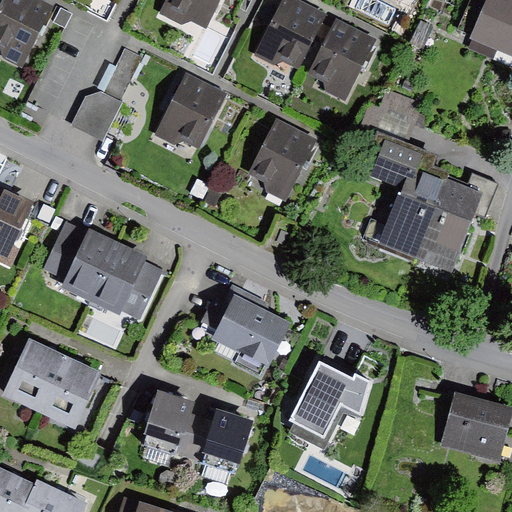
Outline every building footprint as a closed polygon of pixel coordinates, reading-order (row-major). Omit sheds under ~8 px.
[(54,3),(47,0),(3,0),(0,8),(0,46),(1,47),(3,57),(23,67),(54,3)] [(165,0),(159,12),(182,24),(192,20),(207,28),(221,0),(165,0)] [(295,0),(277,0),(250,53),(271,64),(280,62),(294,69),(322,13),(295,0)] [(511,0),(471,0),(458,30),(470,36),(465,48),(511,69),(511,0)] [(61,7),(54,22),(65,27),(72,13),(61,7)] [(371,39),(330,20),(305,72),(322,80),(324,92),(342,100),(371,39)] [(141,57),(125,49),(104,93),(120,100),(141,57)] [(187,72),(156,134),(175,144),(183,140),(200,148),(228,92),(187,72)] [(120,100),(104,93),(101,91),(86,96),(71,125),(103,141),(123,102),(120,100)] [(412,260),(445,179),(428,172),(434,157),(400,143),(416,105),(386,93),(379,112),(367,107),(352,144),(367,151),(357,176),(395,192),(374,244),(412,260)] [(277,117),(249,173),(265,181),(267,192),(287,202),(319,138),(277,117)] [(445,179),(412,260),(444,273),(473,203),(489,210),(498,187),(473,177),(468,188),(445,179)] [(198,182),(192,195),(204,201),(210,188),(198,182)] [(0,183),(0,261),(11,267),(20,248),(13,245),(34,199),(0,183)] [(211,188),(205,201),(215,206),(221,194),(211,188)] [(65,279),(88,231),(67,221),(44,269),(65,279)] [(119,241),(90,227),(88,231),(65,279),(62,287),(91,300),(119,241)] [(149,255),(119,241),(91,300),(121,314),(123,310),(146,261),(149,255)] [(164,270),(146,261),(123,310),(141,319),(164,270)] [(292,322),(236,293),(212,338),(240,353),(236,361),(261,374),(266,366),(269,367),(292,322)] [(0,391),(37,408),(61,353),(21,335),(0,383),(0,391)] [(77,426),(101,371),(61,353),(37,408),(77,426)] [(355,375),(321,358),(290,418),(295,421),(290,432),(327,448),(344,412),(362,416),(375,379),(384,364),(365,355),(355,375)] [(183,462),(197,417),(187,414),(190,401),(149,389),(134,438),(141,440),(138,449),(183,462)] [(511,421),(511,404),(456,391),(442,446),(502,461),(511,421)] [(197,417),(183,462),(230,476),(246,423),(211,413),(209,420),(197,417)] [(18,511),(31,484),(0,469),(0,511),(18,511)] [(31,484),(18,511),(76,511),(82,501),(34,480),(31,484)] [(159,511),(120,499),(115,511),(159,511)]
